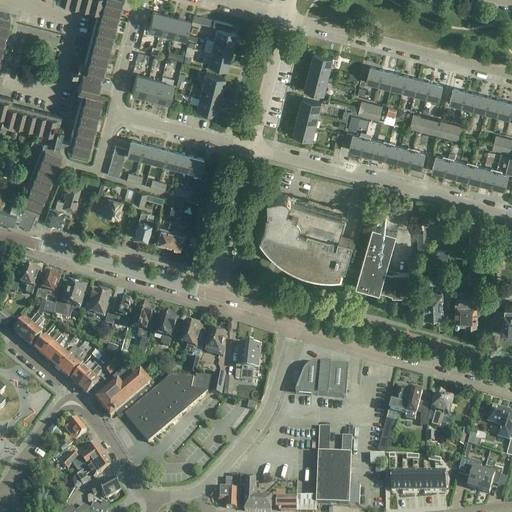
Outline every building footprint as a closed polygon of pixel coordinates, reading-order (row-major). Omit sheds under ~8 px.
[(79,75),(98,80),(99,75),(101,76),(102,70),(105,71),(106,66),(104,65),(107,50),(110,51),(112,46),(109,45),(113,31),(115,32),(117,26),(114,25),(116,17),(119,17),(123,0),(58,0),(64,1),(63,4),(68,5),(69,3),(83,7),(82,9),(88,11),(88,8),(97,10),(97,13),(100,14),(86,68),(83,67),(84,64),(79,62),(77,69),(71,67),(70,71),(76,72),(76,74),(79,75)] [(9,15),(0,12),(0,116),(3,117),(2,122),(8,124),(7,126),(12,128),(13,125),(27,129),(26,131),(31,133),(32,130),(41,132),(38,143),(33,141),(30,148),(36,150),(38,145),(57,149),(62,133),(61,132),(62,126),(59,125),(61,117),(46,113),(46,116),(7,106),(8,101),(0,98),(0,49),(1,46),(4,46),(5,41),(2,40),(6,26),(8,26),(10,21),(8,21),(9,15)] [(148,31),(160,34),(165,15),(153,12),(148,31)] [(160,34),(172,37),(177,18),(165,15),(160,34)] [(190,21),(177,18),(172,37),(185,40),(190,21)] [(218,29),(216,37),(234,41),(236,33),(230,32),(232,25),(214,20),(212,27),(218,29)] [(216,37),(212,51),(230,56),(234,41),(216,37)] [(192,54),(203,59),(207,50),(195,45),(192,54)] [(181,62),(182,58),(183,55),(169,51),(167,58),(175,60),(181,62)] [(226,70),(230,56),(212,51),(208,65),(226,70)] [(333,54),(332,58),(314,54),(311,66),(330,71),(333,59),(337,60),(338,55),(333,54)] [(311,66),(308,78),(327,83),(330,71),(311,66)] [(373,86),(378,87),(382,71),(370,68),(366,82),(373,84),(373,86)] [(383,86),(391,88),(394,74),(382,71),(378,87),(383,89),(383,86)] [(206,74),(203,86),(221,91),(224,78),(206,74)] [(396,92),(402,94),(406,77),(394,74),(391,88),(397,90),(396,92)] [(132,94),(144,97),(149,79),(136,76),(132,94)] [(407,92),(414,94),(418,80),(406,77),(402,94),(407,95),(407,92)] [(323,96),(327,83),(308,78),(305,91),(323,96)] [(144,97),(156,100),(161,82),(149,79),(144,97)] [(177,80),(175,87),(182,88),(184,81),(177,80)] [(430,83),(418,80),(414,94),(421,96),(421,98),(426,99),(430,83)] [(173,85),(161,82),(156,100),(169,104),(173,85)] [(442,86),(430,83),(426,99),(431,101),(431,98),(439,100),(442,86)] [(96,90),(78,85),(77,91),(84,93),(69,153),(86,157),(87,151),(89,152),(91,147),(89,146),(92,132),(95,132),(96,127),(94,126),(97,111),(100,112),(101,107),(99,106),(101,97),(94,95),(96,90)] [(203,86),(200,98),(218,103),(221,91),(203,86)] [(455,107),(461,108),(465,92),(452,89),(449,103),(456,105),(455,107)] [(466,107),(473,109),(477,95),(465,92),(461,108),(466,109),(466,107)] [(480,111),(479,113),(485,114),(489,98),(477,95),(473,109),(480,111)] [(215,115),(218,103),(200,98),(196,111),(215,115)] [(321,103),(302,98),(299,111),(318,116),(321,103)] [(490,114),(497,115),(501,101),(489,98),(485,114),(490,116),(490,114)] [(361,101),(359,108),(366,110),(368,103),(361,101)] [(503,119),(509,120),(511,108),(511,103),(501,101),(497,115),(504,117),(503,119)] [(366,110),(373,112),(375,104),(368,103),(366,110)] [(375,104),(373,112),(380,114),(382,106),(375,104)] [(397,109),(389,107),(387,115),(395,117),(397,109)] [(357,116),(364,117),(366,110),(359,108),(357,116)] [(364,117),(371,119),(373,112),(366,110),(364,117)] [(299,111),(296,123),(315,128),(318,116),(299,111)] [(373,112),(371,119),(378,121),(380,114),(373,112)] [(413,114),(411,121),(420,124),(421,116),(413,114)] [(420,124),(428,126),(430,118),(421,116),(420,124)] [(428,126),(437,128),(439,121),(430,118),(428,126)] [(409,129),(418,131),(420,124),(411,121),(409,129)] [(437,128),(445,131),(447,123),(439,121),(437,128)] [(302,138),(312,140),(315,128),(296,123),(293,136),(295,136),(295,140),(301,141),(302,138)] [(445,131),(454,133),(456,125),(447,123),(445,131)] [(418,131),(426,133),(428,126),(420,124),(418,131)] [(456,125),(454,133),(463,135),(465,128),(457,125),(456,125)] [(426,133),(435,135),(437,128),(428,126),(426,133)] [(435,135),(443,138),(445,131),(437,128),(435,135)] [(443,138),(452,140),(454,133),(445,131),(443,138)] [(454,133),(452,140),(461,142),(463,135),(454,133)] [(337,135),(337,136),(333,135),(332,139),(336,140),(334,147),(340,148),(343,136),(337,135)] [(495,135),(494,143),(501,144),(503,137),(495,135)] [(349,150),(361,153),(365,137),(359,136),(359,138),(352,136),(349,150)] [(361,153),(373,156),(376,142),(369,140),(370,138),(365,137),(361,153)] [(501,144),(508,146),(510,139),(503,137),(501,144)] [(133,159),(139,160),(143,144),(131,141),(127,155),(134,157),(133,159)] [(373,156),(385,159),(389,143),(383,142),(383,144),(376,142),(373,156)] [(385,159),(397,162),(400,148),(393,146),(393,144),(389,143),(385,159)] [(492,150),(499,152),(501,144),(494,143),(492,150)] [(144,160),(151,162),(155,147),(143,144),(139,160),(144,162),(144,160)] [(499,152),(506,154),(508,146),(501,144),(499,152)] [(115,146),(113,152),(124,155),(126,149),(115,146)] [(157,165),(163,167),(167,151),(155,147),(151,162),(158,163),(157,165)] [(60,155),(42,148),(20,205),(22,205),(30,208),(38,212),(40,207),(42,208),(44,203),(42,202),(47,188),(50,189),(52,184),(49,183),(54,169),(57,170),(59,165),(56,164),(60,155)] [(397,162),(408,165),(413,149),(407,148),(406,150),(400,148),(397,162)] [(26,149),(19,166),(26,168),(32,151),(26,149)] [(417,150),(413,149),(408,165),(421,168),(424,154),(417,152),(417,150)] [(169,166),(175,168),(179,154),(167,151),(163,167),(168,168),(169,166)] [(113,152),(112,158),(123,161),(124,155),(113,152)] [(182,172),(187,173),(191,157),(179,154),(175,168),(182,170),(182,172)] [(203,160),(191,157),(187,173),(192,175),(193,173),(200,175),(203,160)] [(431,171),(444,175),(448,158),(442,157),(442,159),(435,157),(431,171)] [(112,158),(110,163),(121,166),(123,161),(112,158)] [(444,175),(456,178),(459,164),(452,162),(453,160),(448,158),(444,175)] [(110,163),(109,169),(120,172),(121,166),(110,163)] [(456,178),(468,181),(472,164),(467,163),(466,165),(459,164),(456,178)] [(468,181),(480,184),(483,169),(476,167),(477,166),(472,164),(468,181)] [(109,169),(107,175),(118,178),(120,172),(109,169)] [(480,184),(492,187),(496,170),(490,169),(490,171),(483,169),(480,184)] [(501,172),(496,170),(492,187),(504,190),(508,176),(500,174),(501,172)] [(126,181),(133,183),(135,175),(128,173),(126,181)] [(142,177),(135,175),(133,183),(140,185),(142,177)] [(91,199),(99,201),(104,183),(96,180),(91,199)] [(149,187),(157,189),(159,182),(152,180),(149,187)] [(166,184),(159,182),(157,189),(164,191),(166,184)] [(44,223),(53,226),(54,225),(61,227),(67,209),(73,210),(74,207),(75,208),(77,203),(75,203),(80,188),(69,184),(66,193),(64,193),(62,197),(65,198),(63,202),(56,200),(54,208),(49,207),(44,223)] [(173,194),(181,196),(183,188),(176,186),(173,194)] [(189,190),(183,188),(181,196),(187,198),(189,190)] [(135,191),(131,202),(144,205),(145,199),(162,204),(163,199),(147,194),(135,191)] [(1,193),(1,194),(0,193),(0,206),(9,209),(11,201),(11,200),(6,198),(7,195),(1,193)] [(269,227),(266,234),(265,235),(264,235),(264,236),(263,237),(263,238),(263,239),(264,240),(264,241),(265,241),(266,242),(267,242),(272,247),(276,251),(281,255),(279,258),(284,262),(289,265),(295,268),(301,271),(307,273),(314,274),(321,276),(327,276),(334,276),(341,275),(343,268),(346,268),(354,241),(340,237),(346,217),(291,202),(291,201),(286,195),(268,199),(268,203),(271,204),(271,212),(270,219),(269,227)] [(99,214),(103,215),(117,219),(121,203),(108,199),(106,204),(102,202),(99,214)] [(15,203),(11,201),(9,209),(0,206),(0,219),(9,222),(15,203)] [(9,222),(17,224),(22,205),(20,205),(15,203),(9,222)] [(176,214),(183,216),(185,205),(178,203),(176,214)] [(17,224),(24,226),(30,208),(22,205),(17,224)] [(33,224),(38,212),(30,208),(24,226),(29,227),(33,224)] [(140,211),(132,237),(146,241),(152,220),(145,218),(146,213),(140,211)] [(175,218),(174,223),(168,247),(180,250),(183,236),(182,236),(184,228),(178,226),(179,224),(178,224),(180,217),(175,216),(175,218)] [(156,244),(168,247),(174,223),(170,222),(167,232),(159,230),(156,244)] [(408,273),(399,274),(392,274),(385,272),(396,233),(372,226),(355,287),(379,294),(380,292),(392,295),(392,298),(409,297),(408,273)] [(470,234),(469,245),(485,246),(486,227),(475,227),(475,234),(470,234)] [(447,283),(446,277),(445,251),(434,251),(434,267),(437,267),(438,284),(447,283)] [(39,270),(26,266),(23,279),(24,279),(22,285),(28,287),(26,293),(32,295),(34,289),(35,289),(38,279),(36,279),(39,270)] [(38,291),(36,299),(45,302),(48,292),(54,294),(59,278),(46,274),(40,292),(38,291)] [(55,310),(55,314),(55,319),(61,320),(62,316),(69,318),(71,313),(78,315),(80,309),(86,288),(70,284),(64,304),(57,302),(55,310)] [(86,305),(83,314),(94,318),(95,315),(104,318),(108,308),(106,307),(110,296),(95,291),(90,306),(86,305)] [(427,297),(428,300),(424,300),(424,312),(428,312),(428,316),(429,316),(432,318),(435,318),(437,316),(438,316),(438,315),(442,315),(441,293),(436,293),(436,292),(429,292),(429,297),(427,297)] [(475,301),(475,300),(471,300),(471,297),(459,297),(459,299),(456,299),(456,300),(454,300),(454,313),(455,313),(455,318),(453,319),(457,323),(458,322),(466,322),(466,323),(467,323),(469,327),(473,327),(475,324),(475,323),(476,323),(476,319),(477,319),(477,316),(476,316),(476,310),(479,309),(479,304),(476,302),(476,301),(475,301)] [(109,310),(105,325),(112,327),(115,316),(126,319),(131,303),(118,300),(115,312),(109,310)] [(42,316),(46,304),(42,302),(38,314),(42,316)] [(54,305),(47,303),(44,313),(51,315),(54,305)] [(502,334),(511,334),(511,305),(504,305),(503,325),(501,326),(500,331),(502,332),(502,334)] [(130,327),(139,330),(137,337),(141,339),(138,350),(145,353),(149,340),(145,339),(149,326),(150,326),(154,311),(139,307),(135,317),(134,317),(130,327)] [(0,314),(0,325),(5,330),(14,320),(3,311),(0,314)] [(177,320),(161,315),(155,334),(164,337),(162,344),(169,346),(172,334),(173,334),(177,320)] [(14,333),(23,340),(41,319),(37,316),(29,325),(25,321),(14,333)] [(44,322),(41,319),(23,340),(31,347),(42,335),(37,331),(44,322)] [(201,328),(186,324),(180,343),(188,346),(186,352),(193,354),(197,340),(199,340),(200,334),(201,328)] [(36,351),(44,358),(65,334),(64,333),(65,333),(61,330),(50,343),(46,339),(36,351)] [(68,335),(69,335),(66,332),(65,333),(64,333),(65,334),(44,358),(53,365),(63,353),(58,349),(68,336),(68,335)] [(211,332),(205,350),(207,350),(206,353),(222,357),(225,349),(222,348),(225,336),(211,332)] [(85,343),(80,349),(84,352),(89,346),(85,343)] [(242,372),(236,371),(235,380),(241,381),(252,383),(253,370),(259,371),(261,346),(238,344),(236,369),(242,369),(242,372)] [(53,365),(61,372),(78,351),(74,348),(67,357),(63,353),(53,365)] [(82,354),(78,351),(61,372),(69,379),(79,367),(82,363),(78,359),(82,354)] [(121,364),(114,357),(103,370),(110,376),(121,364)] [(197,372),(200,359),(193,358),(190,370),(197,372)] [(304,373),(296,392),(295,395),(346,399),(347,382),(348,368),(331,366),(331,365),(321,364),(321,365),(317,365),(315,365),(312,366),(310,367),(307,369),(306,370),(305,372),(304,373)] [(72,382),(79,389),(99,369),(96,366),(95,365),(88,373),(84,369),(72,382)] [(102,371),(96,366),(99,369),(79,389),(87,396),(98,383),(95,379),(102,371)] [(96,401),(110,418),(115,414),(117,417),(122,417),(124,415),(127,418),(135,428),(148,443),(188,410),(207,393),(191,390),(194,379),(170,377),(165,382),(155,390),(141,373),(134,378),(126,369),(114,379),(117,383),(96,401)] [(221,395),(225,378),(225,377),(226,375),(215,372),(214,378),(196,374),(192,390),(211,393),(221,395)] [(224,390),(223,396),(232,397),(232,391),(233,391),(234,378),(225,377),(225,378),(224,390)] [(390,411),(389,412),(399,414),(405,416),(405,419),(415,421),(416,414),(417,414),(422,394),(421,394),(421,392),(399,386),(398,391),(400,391),(396,405),(392,404),(390,411)] [(432,410),(436,412),(432,426),(439,428),(443,414),(447,415),(452,399),(436,395),(432,410)] [(487,422),(496,424),(501,426),(498,437),(508,440),(511,431),(511,427),(511,415),(510,415),(506,414),(506,412),(507,411),(500,409),(498,408),(492,407),(491,407),(487,422)] [(395,432),(397,421),(386,419),(381,439),(390,441),(392,432),(395,432)] [(67,447),(73,442),(86,432),(76,420),(64,429),(71,437),(70,438),(64,443),(59,448),(63,452),(68,448),(67,447)] [(316,504),(359,506),(360,486),(350,485),(351,455),(351,437),(342,437),(341,455),(328,454),(330,428),(319,427),(318,454),(316,504)] [(463,446),(467,431),(460,429),(456,444),(463,446)] [(351,443),(359,444),(360,433),(352,433),(351,443)] [(53,437),(48,434),(43,441),(47,445),(53,437)] [(80,457),(88,468),(104,457),(97,445),(87,452),(80,457)] [(78,459),(73,453),(61,464),(67,470),(78,459)] [(93,478),(111,466),(104,457),(88,468),(76,476),(81,483),(87,480),(85,477),(90,473),(93,478)] [(467,461),(462,459),(459,470),(464,472),(467,461)] [(467,487),(479,491),(484,472),(479,471),(481,465),(469,461),(466,472),(471,474),(467,487)] [(490,474),(484,472),(479,491),(489,494),(493,481),(499,482),(502,471),(491,468),(490,474)] [(402,472),(391,472),(391,492),(402,492),(402,472)] [(413,472),(402,472),(402,492),(413,492),(413,472)] [(413,472),(413,492),(424,491),(424,472),(413,472)] [(434,472),(424,472),(424,491),(435,491),(434,472)] [(446,472),(434,472),(435,491),(446,491),(446,472)] [(121,491),(115,479),(91,491),(94,497),(102,493),(105,499),(121,491)] [(218,499),(226,500),(225,509),(237,509),(238,491),(232,491),(232,479),(226,479),(225,488),(219,487),(218,499)] [(244,511),(247,511),(252,511),(253,498),(254,498),(254,497),(255,480),(242,480),(241,480),(240,489),(245,489),(244,511)] [(271,511),(271,508),(276,508),(277,508),(276,499),(272,499),(272,498),(254,497),(254,498),(253,498),(252,511),(271,511)] [(277,499),(276,499),(277,508),(276,508),(276,509),(279,511),(315,511),(316,497),(297,497),(297,498),(277,498),(277,499)]
